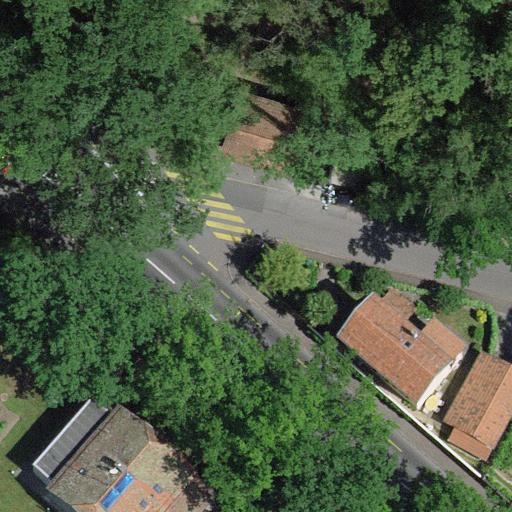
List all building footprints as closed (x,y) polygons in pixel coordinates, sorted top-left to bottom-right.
[(327,117),(243,93),(227,146),(310,171),(327,117)] [(376,316),(348,350),(422,411),(466,358),(436,333),(419,353),(376,316)] [(162,377),(106,328),(76,366),(95,382),(88,390),(105,406),(114,397),(133,411),(162,377)] [(511,417),(511,375),(486,361),(450,426),(494,450),(511,417)] [(55,511),(66,499),(109,450),(85,430),(26,497),(42,511),(55,511)] [(109,450),(66,499),(81,511),(179,511),(170,504),(187,484),(125,431),(109,450)]
